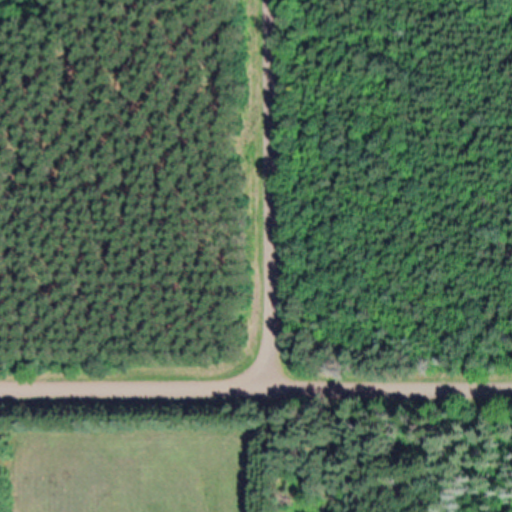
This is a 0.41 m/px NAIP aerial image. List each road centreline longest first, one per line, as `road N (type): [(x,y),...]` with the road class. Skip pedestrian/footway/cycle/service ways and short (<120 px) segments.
road 1 (residential): [(511,387),(0,388)]
road 2 (residential): [(268,386),(269,0)]
